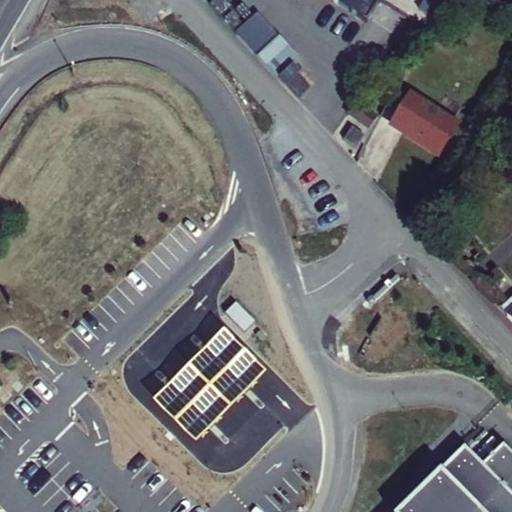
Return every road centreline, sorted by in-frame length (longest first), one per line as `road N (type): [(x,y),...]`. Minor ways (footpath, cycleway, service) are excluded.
road 1 (unclassified): [(0,93),(31,63),(78,44),(128,41),(174,56),(205,81),(234,127),(296,301)]
road 2 (unclassified): [(396,225),(189,0)]
road 3 (unclassified): [(296,301),(335,431),(334,473),(320,511)]
road 4 (unclassified): [(511,346),(396,225)]
road 5 (unclassified): [(296,301),(396,225)]
